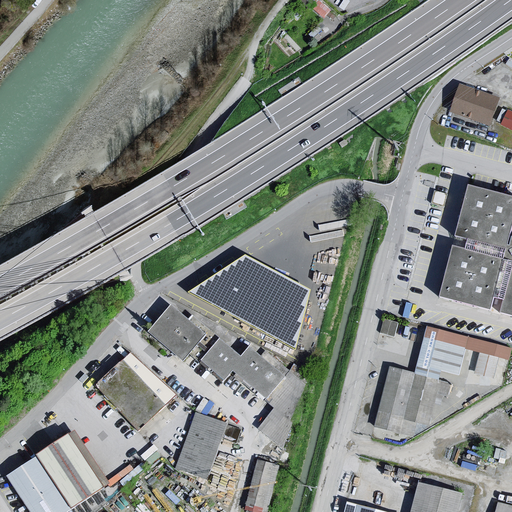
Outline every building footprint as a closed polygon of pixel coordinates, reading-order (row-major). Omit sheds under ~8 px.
[(331,11),(318,0),(303,0),(303,1),(324,19),(331,11)] [(490,125),(499,99),(461,86),(452,112),(490,125)] [(511,111),(509,110),(501,125),(511,130),(511,111)] [(511,237),(510,237),(511,227),(511,196),(469,185),(455,237),(467,240),(465,249),(451,245),(438,297),(492,311),(496,297),(503,299),(500,313),(511,316),(511,237)] [(311,291),(246,256),(191,293),(296,351),(311,291)] [(170,305),(148,332),(183,361),(198,342),(205,334),(189,321),(170,305)] [(194,316),(189,321),(205,334),(198,342),(211,351),(221,340),(194,316)] [(381,330),(396,332),(398,318),(383,316),(381,330)] [(511,348),(427,327),(416,373),(389,365),(375,427),(413,437),(417,422),(430,426),(441,381),(457,384),(501,385),(511,348)] [(211,351),(201,362),(226,384),(237,372),(266,398),(285,378),(262,357),(250,347),(242,356),(222,339),(221,340),(211,351)] [(267,351),(262,357),(285,378),(266,398),(265,401),(275,410),(290,422),(311,374),(294,364),(290,371),(267,351)] [(97,386),(137,430),(176,396),(131,354),(97,386)] [(290,422),(275,410),(260,428),(284,449),(292,424),(290,422)] [(208,481),(226,424),(197,414),(178,471),(208,481)] [(229,421),(224,432),(236,437),(242,426),(229,421)] [(71,511),(107,489),(72,435),(31,461),(64,511),(71,511)] [(244,508),(256,511),(266,511),(279,467),(258,460),(244,508)] [(25,511),(64,511),(31,461),(4,479),(25,511)] [(464,511),(471,486),(421,473),(410,511),(464,511)]
